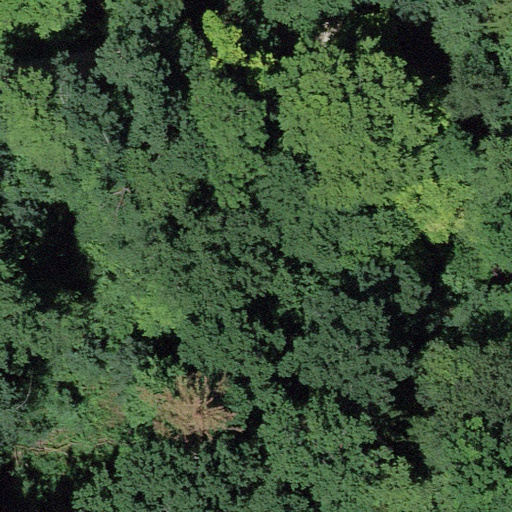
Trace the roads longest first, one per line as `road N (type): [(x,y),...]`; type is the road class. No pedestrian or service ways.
road 1 (track): [(442,0),(0,75)]
road 2 (track): [(419,3),(511,315)]
